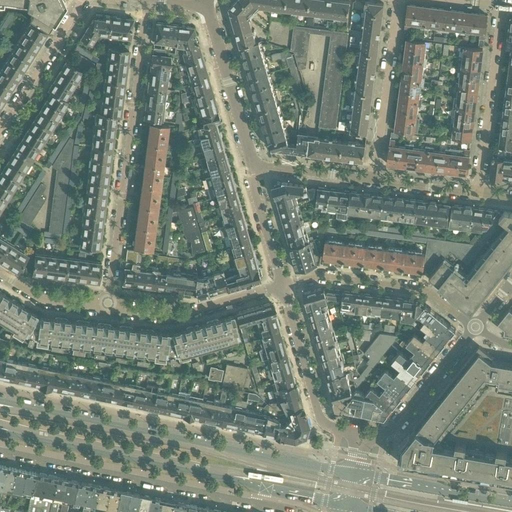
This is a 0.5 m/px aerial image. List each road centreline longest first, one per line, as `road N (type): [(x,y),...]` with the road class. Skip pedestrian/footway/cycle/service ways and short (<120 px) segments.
road 1 (secondary): [(354,474),(0,401)]
road 2 (residential): [(146,0),(109,306)]
road 3 (secondary): [(0,432),(280,492)]
road 4 (residential): [(0,450),(251,502)]
road 5 (residential): [(475,328),(424,291),(318,276),(280,287)]
road 6 (residential): [(502,5),(478,194)]
road 7 (residential): [(375,180),(397,0)]
road 8 (residential): [(109,306),(178,314),(280,287)]
road 9 (residential): [(280,287),(322,422),(349,432)]
road 10 (residential): [(249,164),(204,5)]
road 11 (secondary): [(511,504),(354,474)]
road 12 (residential): [(0,131),(80,0)]
road 13 (residential): [(375,436),(396,425),(475,328)]
road 14 (residential): [(375,180),(249,164)]
road 15 (residential): [(280,287),(249,164)]
